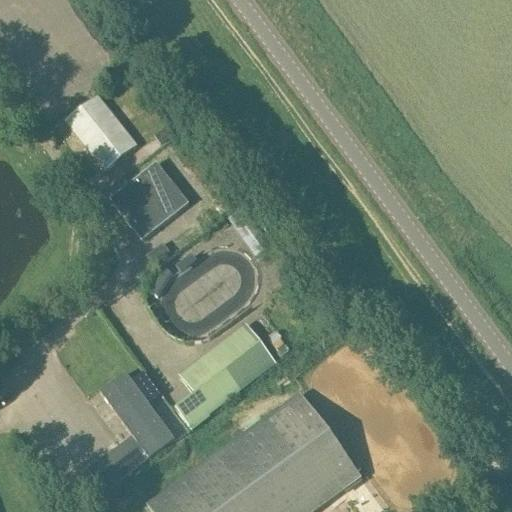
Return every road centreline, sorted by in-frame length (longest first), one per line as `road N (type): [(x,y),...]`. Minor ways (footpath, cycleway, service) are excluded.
road 1 (unclassified): [(75,511),(67,470),(72,447),(15,372),(120,285),(127,265),(123,248),(0,80)]
road 2 (secondary): [(511,369),(237,0)]
